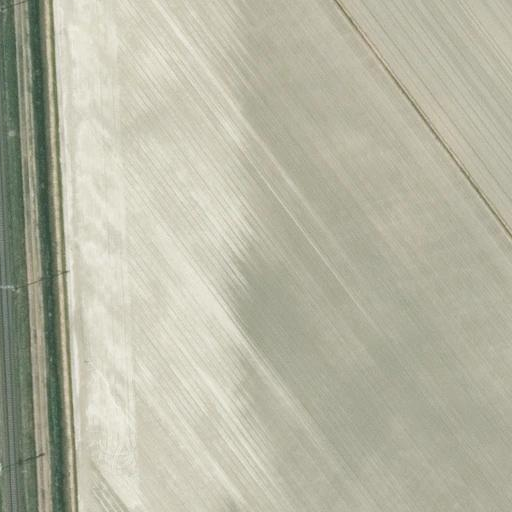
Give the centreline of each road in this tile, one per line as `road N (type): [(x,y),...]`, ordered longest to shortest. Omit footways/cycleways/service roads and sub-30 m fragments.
road 1 (track): [(100,0),(126,511)]
road 2 (track): [(42,511),(17,0)]
